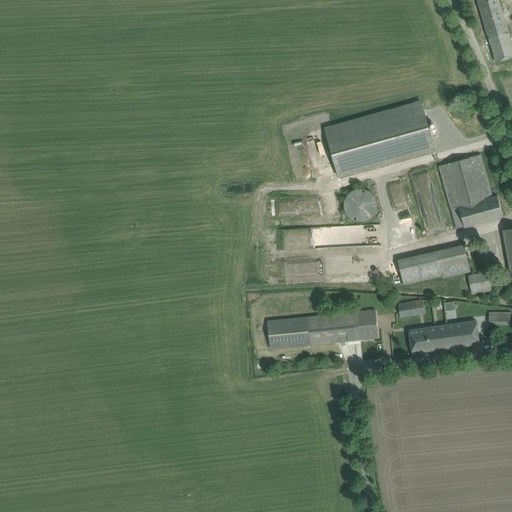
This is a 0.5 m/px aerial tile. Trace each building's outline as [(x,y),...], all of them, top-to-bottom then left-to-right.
[(511,57),(511,43),(500,4),(498,0),(478,0),(497,62),(511,57)] [(325,129),(338,176),(435,148),(422,102),(325,129)] [(481,154),(471,157),(441,165),(452,208),(451,208),(457,228),(465,226),(465,227),(504,217),(498,195),(493,197),(481,154)] [(345,203),(345,205),(345,206),(345,208),(345,209),(346,210),(346,212),(347,213),(348,214),(349,215),(350,216),(351,217),(352,218),(353,219),(354,220),(355,220),(357,221),(358,221),(360,221),(361,221),(362,221),(364,221),(365,221),(367,220),(368,220),(369,219),(370,218),(372,217),(373,216),(374,215),(374,214),(375,213),(376,212),(376,210),(377,209),(377,208),(377,206),(377,205),(377,203),(377,202),(377,201),(376,199),(376,198),(375,197),(374,195),(374,194),(373,193),(372,192),(370,191),(369,191),(368,190),(367,189),(365,189),(364,189),(362,189),(361,188),(360,189),(358,189),(357,189),(355,189),(354,190),(353,191),(352,191),(351,192),(350,193),(349,194),(348,195),(347,197),(346,198),(346,199),(345,201),(345,202),(345,203)] [(511,277),(511,228),(503,230),(511,277)] [(464,245),(398,261),(404,285),(443,276),(444,278),(471,272),(464,245)] [(469,276),(472,293),(496,289),(493,272),(469,276)] [(399,304),(401,317),(425,313),(423,300),(399,304)] [(444,310),(455,309),(454,301),(443,302),(444,310)] [(268,321),(270,339),(271,349),(379,338),(376,310),(268,321)] [(487,312),(487,314),(487,324),(511,324),(511,312),(487,312)] [(410,330),(413,352),(413,353),(480,344),(477,321),(410,330)]
